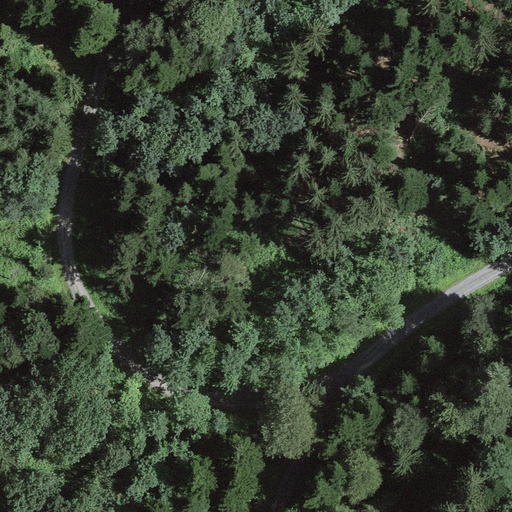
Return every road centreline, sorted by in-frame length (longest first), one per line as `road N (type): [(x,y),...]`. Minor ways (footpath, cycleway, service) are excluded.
road 1 (track): [(350,369),(264,400),(211,403),(165,390),(119,357),(84,314),(61,266),(62,218),(110,0)]
road 2 (track): [(511,265),(350,369),(309,431),(277,511)]
